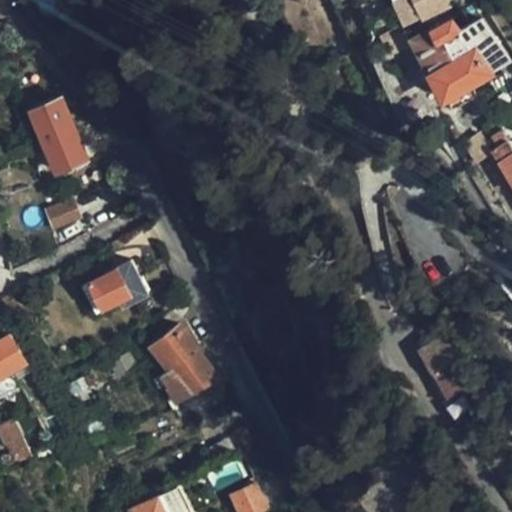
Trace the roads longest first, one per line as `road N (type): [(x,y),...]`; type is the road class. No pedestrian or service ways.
road 1 (residential): [(509,511),(401,344),(265,0)]
road 2 (tertiary): [(316,511),(162,214)]
road 3 (unknown): [(511,271),(463,236),(423,184),(390,168),(383,304)]
road 4 (tertiary): [(162,214),(136,160),(6,0)]
road 5 (unclassified): [(162,214),(3,281),(0,269)]
